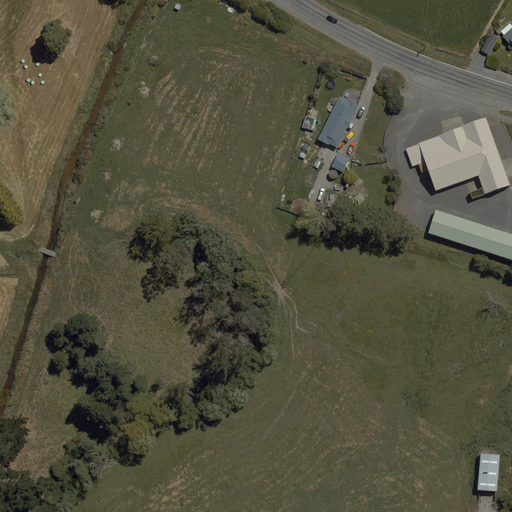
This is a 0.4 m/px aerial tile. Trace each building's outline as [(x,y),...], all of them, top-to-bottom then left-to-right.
[(511,25),(503,33),(511,44),(511,25)] [(484,54),(492,56),(494,49),(498,50),(500,40),(488,38),(484,54)] [(357,106),(339,97),(319,139),(337,148),(357,106)] [(486,118),(420,141),(437,188),(477,174),(483,193),(509,183),(486,118)] [(351,159),(339,153),(332,167),(344,173),(351,159)] [(500,457),(481,455),(478,491),(497,493),(500,457)]
